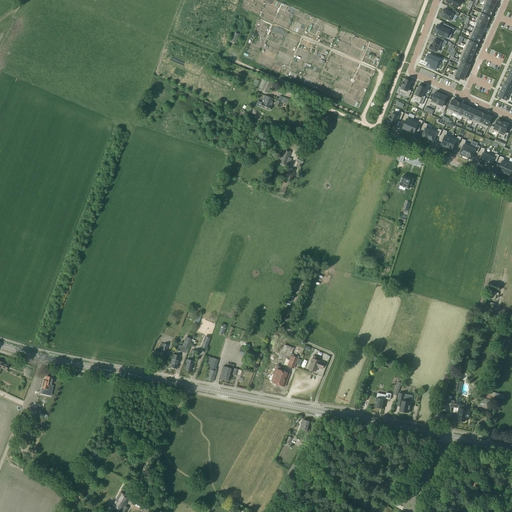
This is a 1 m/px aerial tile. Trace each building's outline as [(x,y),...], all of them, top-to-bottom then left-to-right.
[(446,0),(445,2),(457,8),(461,0),(460,0),(446,0)] [(482,6),(493,10),(495,5),(485,1),(482,6)] [(483,6),(481,12),(490,16),(493,10),(482,6),(483,6)] [(443,9),(440,16),(451,22),(451,21),(454,15),(457,16),(457,17),(459,13),(453,10),(451,13),(443,9)] [(477,18),(487,23),(487,22),(490,17),(479,13),(477,18)] [(475,23),(485,27),(487,23),(477,18),(475,23)] [(476,24),(474,28),(483,32),(485,27),(475,23),(476,24)] [(437,25),(434,32),(438,34),(437,36),(441,37),(442,36),(446,38),(449,33),(452,34),(454,29),(446,25),(444,28),(442,27),(437,25)] [(471,33),(481,37),(483,32),(474,28),(472,33),(471,33)] [(471,33),(468,38),(478,43),(481,37),(471,33)] [(431,45),(429,49),(436,52),(440,45),(444,47),(447,42),(439,38),(438,41),(435,40),(434,39),(433,43),(432,45),(431,45)] [(467,40),(465,45),(476,49),(478,44),(467,40)] [(465,45),(463,50),(473,54),(475,50),(476,50),(476,49),(465,45)] [(463,50),(461,55),(471,59),(473,54),(463,50)] [(426,59),(425,62),(427,63),(432,65),(430,69),(433,70),(435,66),(436,67),(439,60),(428,55),(428,56),(427,55),(425,58),(426,59)] [(461,55),(458,60),(459,61),(469,64),(471,60),(471,59),(461,55)] [(459,61),(457,66),(459,67),(468,70),(470,65),(469,64),(459,61)] [(459,67),(457,71),(466,75),(468,70),(459,67)] [(449,74),(448,77),(454,80),(455,77),(463,80),(466,75),(457,71),(455,70),(453,76),(449,74)] [(258,89),(267,93),(272,83),(262,79),(258,89)] [(401,88),(400,91),(406,94),(405,96),(408,97),(411,91),(408,90),(411,82),(405,79),(404,82),(403,81),(401,86),(402,86),(401,88)] [(504,82),(503,87),(511,91),(511,90),(511,85),(505,83),(505,82),(504,82)] [(419,85),(414,97),(420,100),(418,104),(421,105),(425,97),(422,96),(425,88),(419,85)] [(500,92),(511,97),(511,96),(511,93),(511,91),(503,87),(502,87),(500,92)] [(429,99),(426,105),(429,106),(430,104),(436,106),(441,95),(435,92),(431,100),(429,99)] [(500,92),(498,97),(501,99),(501,100),(508,103),(511,97),(500,92)] [(441,95),(436,106),(441,109),(440,111),(443,112),(446,106),(443,105),(446,97),(441,95)] [(255,106),(269,111),(271,104),(273,99),(265,96),(262,103),(257,101),(255,106)] [(279,96),(277,101),(281,102),(286,105),(288,100),(279,96)] [(452,100),(447,111),(452,113),(457,102),(452,100)] [(457,102),(452,113),(457,115),(462,104),(457,102)] [(462,104),(457,115),(462,117),(467,106),(462,104)] [(467,106),(462,117),(467,120),(472,109),(467,107),(467,106)] [(472,109),(467,120),(472,122),(477,111),(472,109)] [(389,121),(388,123),(394,126),(397,119),(400,120),(403,113),(400,112),(399,114),(393,111),(391,116),(390,116),(388,121),(389,121)] [(477,111),(472,122),(477,124),(482,113),(481,113),(477,111)] [(482,113),(477,124),(482,126),(487,115),(482,113)] [(405,121),(402,128),(408,131),(413,119),(407,117),(408,115),(405,114),(403,120),(405,121)] [(487,115),(482,126),(487,128),(492,117),(487,115)] [(413,119),(408,131),(413,133),(414,133),(415,131),(417,126),(420,127),(422,121),(419,120),(418,122),(413,119)] [(491,126),(489,132),(492,134),(493,131),(498,134),(503,122),(497,120),(494,127),(491,126)] [(503,122),(498,134),(503,136),(502,138),(506,140),(508,134),(505,132),(509,125),(508,124),(505,122),(505,123),(503,122)] [(424,130),(421,138),(427,140),(431,130),(426,127),(427,125),(424,123),(421,129),(424,130)] [(431,130),(427,140),(429,141),(428,142),(431,143),(432,142),(432,143),(436,135),(439,137),(441,131),(438,129),(437,131),(432,129),(431,130)] [(442,142),(441,145),(446,147),(446,148),(451,136),(446,134),(447,132),(443,130),(441,136),(444,138),(442,142)] [(451,136),(446,148),(447,148),(451,150),(452,150),(455,143),(458,144),(461,138),(458,137),(457,138),(451,136)] [(463,147),(459,154),(460,154),(460,155),(463,157),(463,156),(465,157),(470,145),(465,143),(465,141),(462,139),(460,145),(463,147)] [(470,145),(465,157),(467,157),(467,158),(470,160),(473,151),(477,153),(480,147),(477,146),(476,146),(476,147),(470,145)] [(482,155),(478,163),(479,163),(484,165),(489,154),(484,151),(484,149),(481,148),(479,154),(482,155)] [(279,160),(279,163),(288,166),(289,164),(291,159),(289,158),(291,152),(284,149),(279,160)] [(489,154),(484,165),(490,168),(493,160),(496,161),(499,155),(496,154),(495,156),(489,154)] [(500,157),(498,163),(501,164),(498,170),(499,171),(498,171),(501,173),(502,172),(504,173),(509,161),(503,159),(503,158),(500,157)] [(290,169),(286,179),(291,180),(295,171),(290,169)] [(400,185),(409,189),(413,179),(403,175),(400,185)] [(488,298),(495,300),(496,295),(498,296),(499,294),(489,291),(488,293),(489,294),(488,298)] [(483,315),(491,317),(494,318),(495,316),(492,315),(492,312),(493,307),(485,305),(484,310),(483,315)] [(210,338),(206,336),(202,348),(205,349),(210,338)] [(187,349),(189,344),(191,339),(185,337),(181,347),(184,348),(187,349)] [(161,350),(165,352),(168,345),(163,343),(163,345),(160,344),(158,349),(161,350)] [(280,354),(284,355),(283,357),(286,358),(285,359),(289,361),(287,366),(293,368),(296,361),(295,361),(296,358),(290,356),(293,348),(284,345),(280,354)] [(238,354),(256,359),(260,360),(262,354),(258,353),(240,348),(238,354)] [(155,363),(156,363),(156,364),(162,366),(165,354),(159,352),(157,360),(155,360),(155,363)] [(170,367),(176,369),(178,361),(179,361),(180,357),(172,355),(171,359),(172,359),(170,367)] [(312,359),(308,369),(315,372),(317,368),(322,369),(324,363),(319,361),(320,359),(313,356),(312,359)] [(185,370),(191,372),(192,364),(193,364),(194,361),(186,359),(186,363),(185,370)] [(220,378),(229,381),(230,374),(233,375),(234,374),(240,376),(241,370),(233,368),(232,374),(231,373),(233,366),(226,364),(225,367),(223,367),(220,378)] [(270,381),(273,382),(272,383),(277,384),(276,386),(277,386),(278,385),(282,386),(284,386),(289,374),(283,372),(284,370),(282,370),(283,369),(277,367),(278,366),(276,365),(270,381)] [(208,370),(205,380),(213,382),(216,372),(208,370)] [(44,384),(46,385),(45,388),(48,389),(49,385),(51,386),(52,382),(51,382),(52,378),(46,376),(45,381),(45,380),(44,384)] [(398,382),(393,395),(397,396),(401,384),(398,382)] [(483,396),(490,399),(492,392),(484,390),(483,396)] [(386,395),(377,393),(374,407),(383,409),(385,399),(390,400),(391,394),(386,393),(386,395)] [(399,393),(397,405),(400,406),(399,411),(408,413),(410,403),(407,402),(409,395),(399,393)] [(458,401),(443,398),(441,410),(450,412),(451,408),(449,407),(450,405),(454,406),(453,407),(457,408),(457,404),(458,401)] [(457,408),(458,408),(456,420),(465,421),(465,417),(469,418),(470,410),(467,410),(467,409),(463,409),(463,406),(462,405),(457,404),(457,408)] [(300,429),(308,431),(310,422),(302,420),(300,429)] [(91,455),(100,460),(102,455),(93,450),(91,455)] [(370,483),(376,487),(379,481),(373,478),(370,483)] [(120,492),(112,507),(120,511),(126,511),(127,510),(128,508),(125,506),(129,498),(120,492)]
